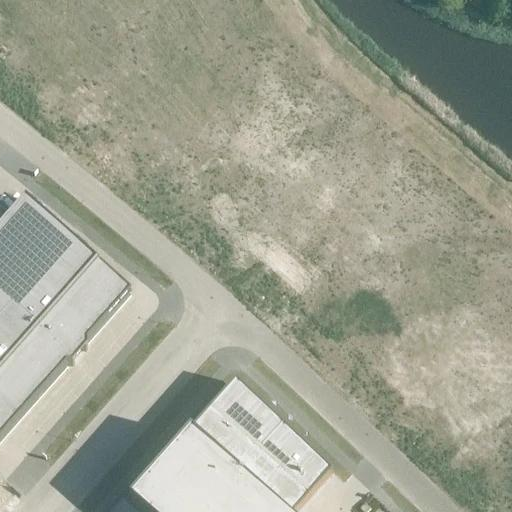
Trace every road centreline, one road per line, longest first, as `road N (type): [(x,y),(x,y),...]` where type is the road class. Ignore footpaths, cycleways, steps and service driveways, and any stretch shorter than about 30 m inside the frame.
road 1 (unclassified): [(208,291),(14,511)]
road 2 (unclassified): [(232,318),(434,511)]
road 3 (unclassified): [(0,124),(208,291)]
road 4 (unclassified): [(62,511),(232,318)]
